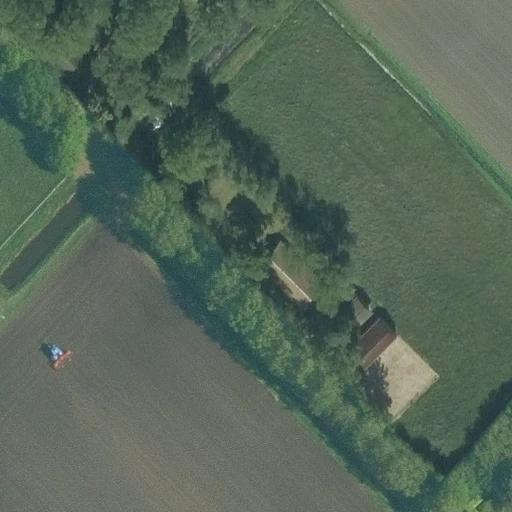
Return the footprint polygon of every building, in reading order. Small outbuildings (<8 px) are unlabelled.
[(61,25),(42,43),(48,48),(43,53),(71,82),(95,60),(61,25)] [(279,241),(261,259),(266,264),(261,268),(301,308),(324,286),(279,241)] [(328,290),(333,295),(342,305),(354,294),(345,284),(340,278),(328,290)] [(357,326),(371,311),(356,295),(341,310),(357,326)] [(377,317),(345,348),(363,367),(395,335),(377,317)]
